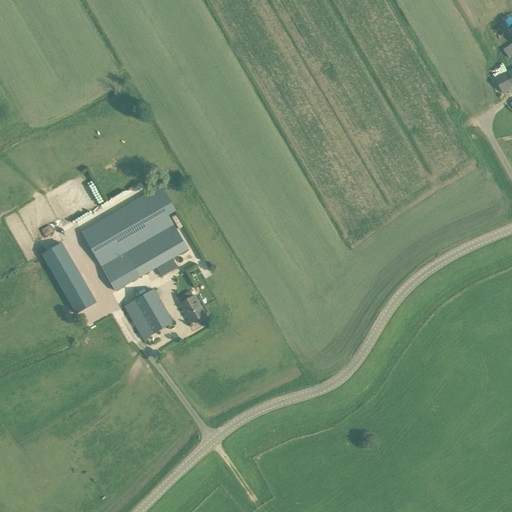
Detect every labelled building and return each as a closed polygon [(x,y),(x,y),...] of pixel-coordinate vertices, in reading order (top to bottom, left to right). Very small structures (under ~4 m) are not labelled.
[(509,58),(511,55),(511,43),(503,50),(509,58)] [(511,69),(495,78),(503,94),(511,89),(511,69)] [(162,186),(82,232),(116,292),(158,268),(161,273),(168,268),(165,263),(188,250),(169,216),(177,212),(162,186)] [(50,245),(57,242),(49,225),(42,229),(50,245)] [(81,278),(62,289),(77,315),(97,304),(81,278)] [(143,340),(144,340),(173,323),(154,289),(124,307),(143,340)] [(195,295),(180,304),(191,324),(207,315),(195,295)]
